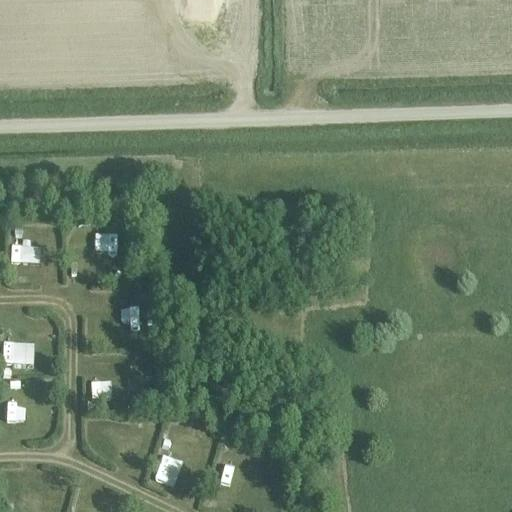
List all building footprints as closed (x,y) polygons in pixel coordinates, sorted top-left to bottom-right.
[(96,257),(97,238),(78,238),(78,256),(96,257)] [(100,315),(101,337),(123,337),(122,315),(100,315)] [(55,361),(54,340),(40,340),(40,361),(55,361)] [(25,416),(27,395),(16,393),(13,415),(25,416)] [(213,470),(222,473),(227,452),(219,449),(213,470)] [(236,478),(240,451),(229,450),(224,476),(236,478)] [(74,484),(75,468),(53,465),(52,482),(74,484)]
